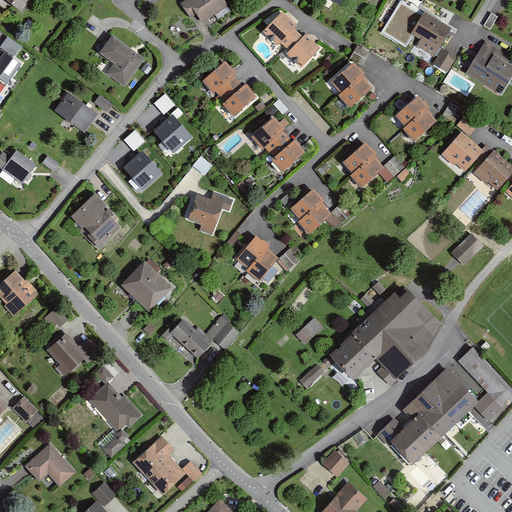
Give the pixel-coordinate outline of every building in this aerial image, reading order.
[(7,0),(20,9),(26,0),(7,0)] [(204,22),(227,6),(223,0),(190,0),(184,4),(191,16),(197,12),(204,22)] [(296,26),(282,13),(264,32),(278,45),(280,42),(284,46),(297,32),(293,29),(296,26)] [(491,30),(498,17),(495,15),(491,13),(484,26),(491,30)] [(417,46),(434,57),(445,39),(450,30),(423,14),(412,33),(421,39),(417,46)] [(302,66),(319,48),(305,35),(303,38),(297,32),(284,46),(290,52),(288,53),(302,66)] [(4,42),(1,47),(13,56),(21,46),(8,37),(4,42)] [(108,73),(124,85),(142,59),(133,52),(112,38),(110,41),(100,55),(114,65),(108,73)] [(466,72),(501,93),(507,84),(509,81),(511,75),(511,66),(494,55),(497,49),(485,42),(480,51),(466,72)] [(369,53),(357,46),(350,58),(362,65),(365,59),(369,53)] [(447,72),(456,57),(450,53),(443,49),(433,64),(447,72)] [(6,53),(0,60),(0,80),(6,85),(21,64),(6,53)] [(325,59),(329,63),(335,57),(332,53),(325,59)] [(225,63),(204,82),(213,92),(216,91),(222,98),(239,83),(236,80),(232,76),(235,74),(231,70),(225,63)] [(152,69),(146,64),(141,70),(147,75),(152,69)] [(332,82),(342,93),(360,77),(363,75),(353,64),(332,82)] [(369,87),(360,77),(342,93),(340,94),(349,104),(369,87)] [(223,106),(234,118),(256,98),(245,86),(244,88),(239,83),(222,98),(226,103),(223,106)] [(91,123),(98,114),(88,107),(86,105),(68,92),(55,111),(84,132),(91,123)] [(374,93),(368,97),(372,102),(377,97),(374,93)] [(113,104),(100,94),(94,102),(108,112),(110,108),(113,104)] [(174,106),(165,95),(154,103),(159,109),(164,114),(174,106)] [(398,116),(408,127),(427,111),(429,109),(420,98),(398,116)] [(262,101),(255,107),(258,112),(266,107),(262,101)] [(462,110),(451,103),(447,110),(444,115),(455,122),(462,110)] [(277,113),(273,106),(264,111),(269,118),(277,113)] [(435,122),(427,111),(408,127),(406,128),(415,139),(435,122)] [(164,143),(172,152),(182,144),(191,136),(174,117),(168,122),(155,133),(164,143)] [(275,119),(251,139),(263,153),(266,150),(269,153),(287,138),(283,133),(285,132),(283,130),(289,124),(284,119),(279,123),(275,119)] [(474,128),(464,120),(458,126),(468,134),(471,131),(474,128)] [(144,142),(135,131),(125,140),(130,145),(134,151),(144,142)] [(482,152),(461,133),(443,153),(455,164),(457,161),(466,170),(476,159),(482,152)] [(271,162),(282,174),(306,154),(295,142),(293,144),(287,138),(269,153),(273,159),(271,162)] [(344,162),(354,173),(373,158),(375,156),(366,144),(357,152),(344,162)] [(511,171),(511,168),(494,152),(493,153),(490,151),(486,147),(482,152),(476,159),(478,161),(481,164),(475,172),(487,182),(489,179),(498,187),(507,177),(511,171)] [(0,155),(0,168),(22,184),(28,176),(36,165),(17,150),(13,155),(11,158),(3,152),(0,155)] [(134,180),(142,189),(152,180),(161,173),(144,153),(125,169),(134,180)] [(59,164),(48,156),(43,162),(53,171),(56,168),(57,166),(59,164)] [(405,167),(395,156),(389,161),(384,166),(394,177),(405,167)] [(212,165),(201,157),(193,166),(197,170),(203,175),(212,165)] [(381,168),(373,158),(354,173),(352,175),(361,185),(381,168)] [(250,178),(245,181),(249,186),(253,182),(250,178)] [(250,188),(243,180),(237,186),(244,194),(250,188)] [(292,209),(301,220),(320,204),(322,202),(313,191),(292,209)] [(197,195),(188,219),(203,224),(201,230),(211,234),(221,208),(229,210),(233,200),(213,193),(213,196),(211,200),(197,195)] [(288,194),(281,201),(286,207),(294,201),(288,194)] [(94,195),(72,217),(82,227),(84,226),(91,233),(88,236),(100,248),(112,236),(110,234),(119,225),(102,208),(104,206),(94,195)] [(352,213),(342,203),(337,208),(331,213),(341,223),(352,213)] [(329,214),(320,204),(301,220),(300,221),(308,231),(329,214)] [(239,233),(237,231),(228,242),(232,246),(241,235),(239,233)] [(470,235),(452,253),(458,259),(464,265),(482,247),(470,235)] [(247,267),(249,268),(267,248),(269,246),(258,237),(247,249),(238,258),(247,267)] [(296,246),(291,250),(296,256),(300,251),(296,246)] [(259,280),(260,281),(279,258),(267,248),(249,268),(248,271),(250,272),(259,280)] [(291,250),(290,249),(286,253),(280,259),(289,269),(300,260),(296,256),(291,250)] [(145,263),(123,285),(136,298),(142,304),(149,310),(170,289),(145,263)] [(15,271),(0,285),(0,294),(4,299),(9,304),(6,307),(14,316),(38,293),(31,285),(29,283),(28,282),(26,280),(25,281),(24,280),(20,277),(15,271)] [(396,295),(331,356),(352,378),(374,357),(384,367),(378,373),(390,385),(427,351),(440,325),(439,324),(416,299),(405,288),(397,296),(396,295)] [(223,296),(216,291),(212,296),(219,302),(223,296)] [(45,319),(52,326),(56,322),(60,327),(63,325),(66,322),(55,309),(45,319)] [(221,316),(202,337),(210,344),(215,338),(221,344),(226,348),(239,333),(221,316)] [(322,328),(314,318),(297,335),(305,344),(322,328)] [(184,319),(172,332),(175,334),(198,357),(210,344),(202,337),(184,319)] [(156,328),(149,323),(143,330),(150,335),(156,328)] [(175,334),(172,332),(169,329),(163,335),(169,341),(175,334)] [(76,348),(65,335),(48,349),(62,365),(59,368),(65,375),(85,358),(76,348)] [(81,345),(76,348),(85,358),(88,362),(96,355),(84,341),(81,345)] [(474,406),(487,420),(501,407),(502,405),(511,394),(511,388),(473,348),(459,361),(489,392),(474,406)] [(333,361),(329,356),(324,360),(328,366),(333,361)] [(109,361),(104,366),(113,377),(119,372),(109,361)] [(323,371),(316,364),(299,380),(306,387),(323,371)] [(104,366),(96,372),(105,383),(113,377),(104,366)] [(477,401),(448,370),(406,409),(414,418),(408,423),(403,428),(395,420),(378,436),(395,453),(396,452),(408,464),(410,461),(412,464),(441,437),(440,436),(477,401)] [(108,385),(91,399),(118,430),(126,423),(129,425),(140,415),(125,398),(122,401),(115,392),(108,385)] [(18,402),(12,408),(26,422),(27,421),(37,411),(38,411),(24,396),(18,402)] [(44,418),(37,411),(27,421),(27,422),(33,428),(44,418)] [(112,457),(131,438),(123,429),(104,448),(112,457)] [(163,493),(185,474),(167,454),(172,450),(162,438),(135,462),(163,493)] [(59,487),(76,473),(50,444),(26,466),(29,470),(33,474),(39,482),(41,480),(48,474),(59,486),(59,487)] [(335,450),(323,465),(330,471),(335,475),(347,461),(335,450)] [(187,466),(183,469),(189,476),(193,481),(194,482),(202,474),(191,462),(187,466)] [(90,469),(84,474),(89,480),(95,474),(90,469)] [(193,481),(189,476),(178,487),(182,492),(193,481)] [(380,480),(374,486),(385,498),(392,493),(380,480)] [(110,501),(116,496),(104,483),(104,484),(93,493),(99,500),(105,506),(110,501)] [(337,498),(323,511),(357,511),(356,511),(366,500),(349,485),(337,498)] [(232,511),(220,501),(209,511),(232,511)] [(105,511),(97,502),(86,511),(105,511)]
